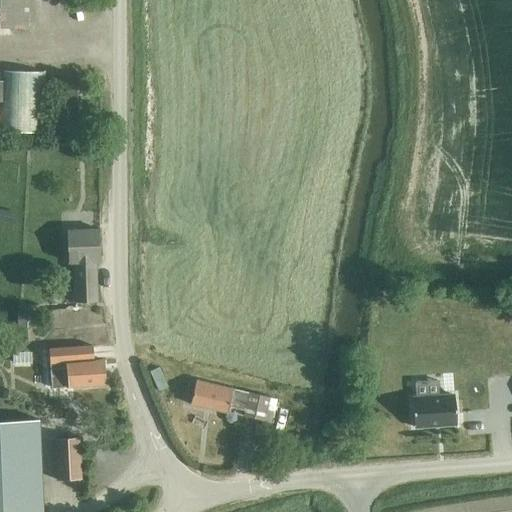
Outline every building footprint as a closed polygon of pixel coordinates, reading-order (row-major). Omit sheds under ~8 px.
[(0,0),(0,27),(27,28),(27,0),(0,0)] [(0,81),(0,101),(0,112),(0,132),(47,134),(48,72),(1,71),(1,81),(0,81)] [(74,263),(77,301),(97,300),(95,263),(99,262),(97,232),(65,233),(67,263),(74,263)] [(48,284),(49,302),(69,302),(69,283),(48,284)] [(19,315),(18,327),(36,328),(36,316),(19,315)] [(105,384),(104,362),(94,363),(94,349),(53,350),(55,386),(105,384)] [(22,366),(23,354),(9,353),(8,364),(22,366)] [(196,380),(189,407),(190,408),(229,417),(230,411),(245,414),(244,419),(248,420),(271,425),(278,399),(270,398),(196,380)] [(374,385),(374,412),(395,412),(395,385),(374,385)] [(453,395),(412,398),(414,427),(455,424),(453,395)] [(42,511),(38,420),(0,421),(0,511),(42,511)] [(80,438),(54,439),(56,480),(82,478),(80,438)]
